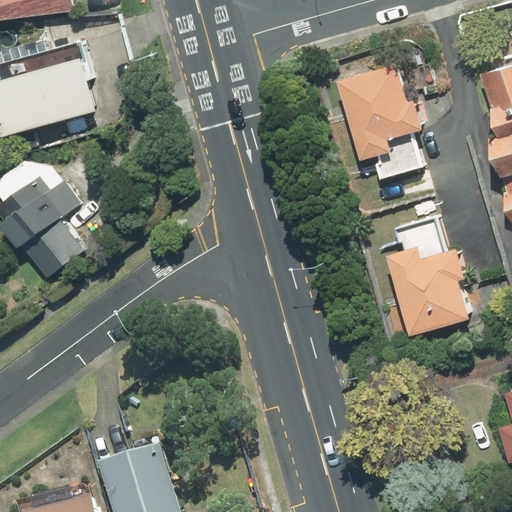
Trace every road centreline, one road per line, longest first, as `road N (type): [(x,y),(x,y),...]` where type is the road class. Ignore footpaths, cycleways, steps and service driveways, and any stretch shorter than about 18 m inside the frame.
road 1 (residential): [(0,401),(261,221)]
road 2 (primary): [(261,221),(342,511)]
road 3 (primary): [(217,48),(261,221)]
road 4 (tertiary): [(217,48),(376,0)]
